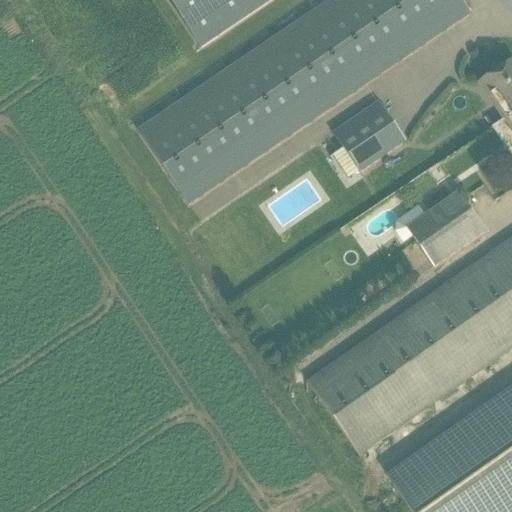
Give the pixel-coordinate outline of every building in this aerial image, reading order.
[(458,0),(330,0),(136,132),(187,207),(469,15),(458,0)] [(165,0),(200,51),(275,0),(165,0)] [(511,62),(478,86),(501,120),(511,112),(511,62)] [(333,134),(359,175),(405,145),(377,105),(333,134)] [(511,112),(501,120),(511,136),(511,112)] [(413,170),(391,185),(402,200),(424,185),(413,170)] [(387,185),(374,196),(387,211),(400,200),(387,185)] [(484,234),(456,194),(404,230),(433,270),(484,234)] [(205,218),(183,230),(206,275),(228,263),(205,218)] [(511,239),(306,384),(358,458),(511,349),(511,239)] [(511,511),(511,389),(387,477),(411,511),(511,511)]
